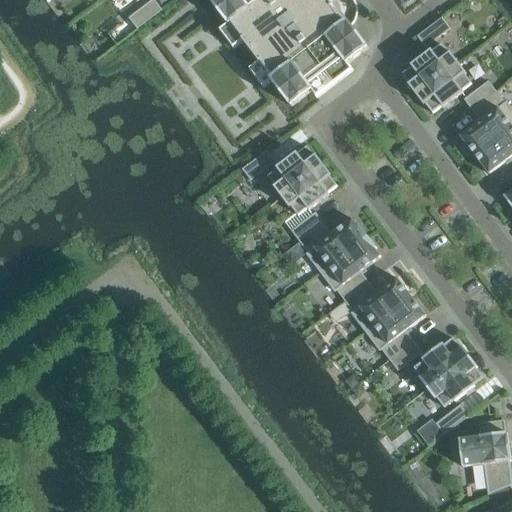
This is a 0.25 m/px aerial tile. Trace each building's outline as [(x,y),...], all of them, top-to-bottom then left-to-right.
[(135,30),(160,11),(151,0),(127,19),(135,30)] [(368,49),(368,48),(348,22),(348,23),(347,22),(332,1),(330,0),(209,0),(228,25),(219,31),(234,50),(242,44),(257,64),(249,70),(263,89),(272,83),(291,107),(292,107),(312,92),(317,99),(353,71),(348,65),(368,49)] [(425,49),(450,30),(442,18),(417,37),(425,49)] [(416,96),(458,64),(451,54),(449,55),(442,46),(433,53),(431,52),(411,67),(412,69),(403,76),(410,85),(409,86),(416,96)] [(466,75),(458,64),(416,96),(424,107),(426,105),(433,115),(442,108),(443,109),(463,94),(462,92),(472,85),(465,76),(466,75)] [(464,101),(472,112),(496,93),(488,82),(464,101)] [(511,109),(506,103),(505,104),(496,93),(472,112),(480,122),(460,138),(474,157),(511,128),(511,109)] [(511,128),(474,157),(489,176),(509,160),(511,163),(511,128)] [(268,178),(276,187),(274,189),(282,199),(324,167),(316,156),(315,158),(307,148),(298,155),(297,154),(277,169),(278,171),(268,178)] [(251,182),(275,163),(267,152),(242,171),(251,182)] [(331,177),(324,167),(282,199),(290,209),(291,208),(298,217),(308,210),(309,211),(329,196),(328,194),(337,187),(330,178),(331,177)] [(315,214),(291,232),(300,243),(324,225),(315,214)] [(332,235),(324,225),(300,243),(308,254),(306,255),(320,274),(368,238),(359,226),(358,227),(352,220),(332,235)] [(377,249),(368,238),(320,274),(335,293),(337,292),(345,302),(369,284),(361,273),(381,258),(376,251),(377,249)] [(353,313),(351,314),(365,333),(412,298),(398,280),(397,280),(377,295),(369,284),(345,302),(353,313)] [(382,351),(390,361),(414,343),(406,332),(426,317),(425,317),(426,316),(412,298),(365,333),(380,352),(382,351)] [(424,362),(414,370),(421,379),(420,380),(428,390),(470,358),(462,348),(461,349),(453,340),(444,347),(443,346),(423,361),(424,362)] [(414,343),(390,361),(398,372),(422,354),(414,343)] [(477,369),(470,358),(428,390),(435,400),(437,399),(444,409),(453,402),(454,403),(475,388),(474,386),(483,379),(476,370),(477,369)] [(461,406),(436,425),(444,436),(469,417),(461,406)] [(480,438),(459,441),(463,468),(483,466),(484,466),(488,496),(511,486),(511,483),(509,463),(511,463),(510,462),(511,462),(508,435),(507,435),(507,434),(506,434),(504,422),(479,425),(480,437),(479,438),(480,438)] [(511,511),(511,500),(499,510),(500,511),(511,511)]
